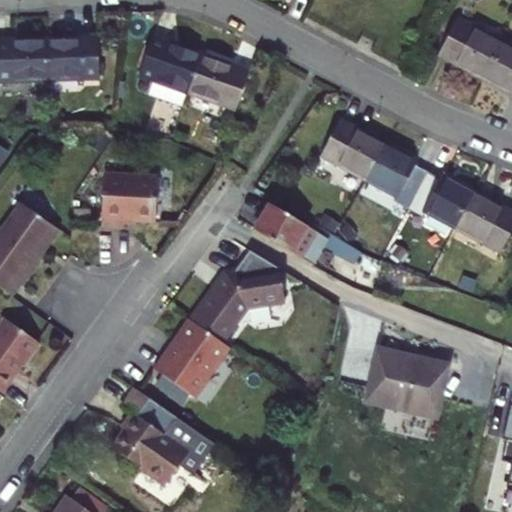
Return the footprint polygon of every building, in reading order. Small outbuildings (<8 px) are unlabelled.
[(465,16),(447,50),(489,73),(508,39),(465,16)] [(205,47),(159,29),(145,66),(191,83),(205,47)] [(101,34),(50,35),(51,76),(102,74),(101,34)] [(50,35),(0,37),(2,77),(51,76),(50,35)] [(511,85),(511,41),(508,39),(489,73),(511,85)] [(251,64),(205,47),(191,83),(237,100),(251,64)] [(354,114),(334,149),(377,173),(397,138),(354,114)] [(430,156),(397,138),(377,173),(410,191),(408,196),(421,203),(440,169),(427,161),(430,156)] [(141,216),(160,218),(164,173),(113,168),(108,221),(127,223),(128,218),(128,215),(141,216)] [(434,201),(467,220),(485,187),(452,168),(449,173),(440,169),(421,203),(430,208),(434,201)] [(511,238),(511,201),(485,187),(467,220),(509,243),(511,238)] [(44,248),(62,222),(27,199),(0,238),(0,279),(20,293),(49,251),(44,248)] [(276,202),(260,226),(307,253),(316,237),(338,247),(345,235),(324,222),(321,228),(300,216),(276,202)] [(321,228),(324,222),(303,211),(300,216),(321,228)] [(44,248),(49,251),(66,225),(62,222),(44,248)] [(338,247),(349,252),(355,241),(345,235),(338,247)] [(198,318),(230,340),(253,306),(288,299),(283,264),(253,247),(241,265),(238,268),(245,273),(240,280),(226,270),(195,316),(198,318)] [(228,266),(226,270),(240,280),(245,273),(238,268),(241,265),(228,266)] [(0,383),(8,389),(26,363),(32,355),(35,357),(47,340),(11,315),(0,330),(0,383)] [(195,316),(171,351),(174,353),(198,318),(195,316)] [(203,393),(212,380),(210,378),(234,342),(230,340),(198,318),(174,353),(171,351),(162,366),(203,393)] [(234,342),(210,378),(212,380),(236,344),(234,342)] [(389,345),(376,396),(444,413),(457,362),(389,345)] [(29,365),(35,357),(32,355),(26,363),(29,365)] [(141,411),(132,425),(119,443),(171,479),(194,446),(207,454),(219,437),(140,383),(127,402),(136,408),(141,411)] [(141,411),(136,408),(127,422),(132,425),(141,411)] [(61,511),(103,511),(76,492),(61,511)]
